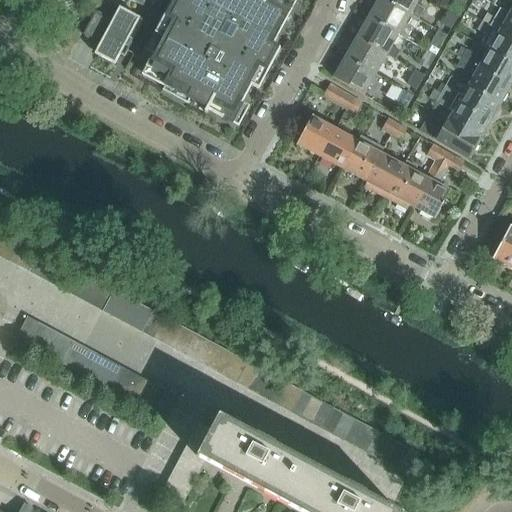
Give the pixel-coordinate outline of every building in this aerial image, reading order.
[(152,54),(145,68),(151,71),(151,70),(168,80),(164,87),(162,91),(165,92),(165,91),(183,101),(183,102),(187,104),(189,100),(206,109),(204,113),(206,114),(208,110),(213,112),(212,113),(223,118),(229,121),(238,103),(241,104),(242,103),(243,101),(242,101),(246,94),(246,95),(249,90),(248,90),(250,85),(258,89),(261,85),(260,84),(266,73),(267,73),(271,66),(270,65),(276,54),(277,54),(279,49),(272,45),(274,41),(275,41),(277,37),(277,36),(280,30),(281,30),(283,25),(285,21),(286,21),(289,15),(286,14),(286,15),(279,11),(280,11),(277,10),(280,4),(281,5),(282,3),(276,0),(173,0),(167,11),(167,10),(163,18),(157,30),(157,29),(154,34),(162,38),(153,54),(153,53),(152,54)] [(383,0),(378,0),(368,18),(398,35),(410,15),(383,0)] [(383,0),(410,15),(418,0),(383,0)] [(457,0),(454,5),(463,10),(468,0),(457,0)] [(112,22),(95,13),(83,35),(100,44),(94,54),(115,65),(119,58),(123,60),(144,21),(120,7),(112,22)] [(443,25),(451,30),(459,17),(451,12),(443,25)] [(482,12),(477,20),(511,40),(511,16),(505,12),(499,22),(482,12)] [(368,18),(357,38),(386,55),(398,35),(368,18)] [(511,40),(477,20),(472,28),(490,38),(484,48),(511,64),(511,40)] [(431,46),(440,50),(447,37),(439,32),(431,46)] [(357,38),(345,59),(375,76),(386,55),(357,38)] [(511,79),(511,64),(484,48),(478,58),(461,48),(456,56),(508,86),(511,79)] [(420,66),(428,71),(436,57),(427,52),(420,66)] [(463,84),(498,104),(508,86),(456,56),(452,64),(469,74),(463,84)] [(375,76),(345,59),(331,84),(361,101),(375,76)] [(408,86),(416,91),(424,77),(416,72),(408,86)] [(440,84),(436,92),(488,122),(498,104),(463,84),(458,94),(440,84)] [(323,97),(345,109),(351,98),(329,86),(323,97)] [(396,106),(405,111),(412,97),(404,92),(396,106)] [(448,110),(443,120),(477,140),(488,122),(436,92),(431,100),(448,110)] [(345,109),(355,115),(361,104),(351,98),(345,109)] [(297,144),(320,157),(335,130),(311,117),(297,144)] [(388,119),(381,130),(390,135),(396,124),(388,119)] [(477,140),(443,120),(437,130),(420,120),(415,129),(467,159),(477,140)] [(390,135),(400,141),(406,130),(396,124),(390,135)] [(320,157),(343,169),(357,142),(335,130),(320,157)] [(343,169),(366,182),(380,154),(357,142),(343,169)] [(426,156),(435,161),(441,150),(432,145),(426,156)] [(459,174),(465,163),(441,150),(435,161),(426,179),(411,206),(435,219),(449,191),(434,183),(443,165),(459,174)] [(403,167),(380,154),(366,182),(369,183),(366,189),(375,193),(378,188),(389,194),(403,167)] [(403,167),(389,194),(399,200),(396,205),(405,209),(408,204),(411,206),(426,179),(403,167)] [(511,222),(493,259),(511,269),(511,222)] [(0,249),(8,234),(0,229),(0,249)] [(20,240),(8,234),(0,249),(0,257),(8,262),(20,240)] [(30,246),(20,240),(8,262),(18,267),(30,246)] [(40,251),(30,246),(18,267),(29,273),(40,251)] [(51,257),(40,251),(29,273),(39,278),(51,257)] [(61,262),(51,257),(39,278),(50,284),(61,262)] [(71,268),(61,262),(50,284),(60,290),(71,268)] [(82,274),(71,268),(60,290),(70,295),(82,274)] [(92,279),(82,274),(70,295),(81,301),(92,279)] [(102,285),(92,279),(81,301),(91,306),(102,285)] [(114,291),(102,285),(91,306),(102,312),(114,291)] [(127,298),(114,291),(102,312),(115,319),(127,298)] [(140,305),(127,298),(115,319),(128,326),(140,305)] [(153,311),(140,305),(128,326),(141,333),(153,311)] [(165,318),(153,311),(141,333),(153,339),(165,318)] [(39,324),(27,318),(16,340),(27,346),(39,324)] [(175,324),(165,318),(153,339),(164,345),(175,324)] [(50,330),(39,324),(27,346),(38,352),(50,330)] [(185,329),(175,324),(164,345),(174,351),(185,329)] [(196,335),(185,329),(174,351),(184,356),(196,335)] [(61,336),(50,330),(38,352),(49,358),(61,336)] [(206,340),(196,335),(184,356),(195,362),(206,340)] [(72,342),(61,336),(49,358),(60,364),(72,342)] [(216,346),(206,340),(195,362),(205,367),(216,346)] [(83,348),(72,342),(60,364),(72,370),(83,348)] [(227,351),(216,346),(205,367),(215,373),(227,351)] [(94,354),(83,348),(72,370),(83,375),(94,354)] [(237,357),(227,351),(215,373),(225,378),(237,357)] [(123,369),(94,354),(83,375),(111,391),(123,369)] [(248,362),(237,357),(226,378),(236,384),(248,362)] [(247,390),(258,368),(248,362),(236,384),(247,390)] [(258,395),(269,374),(258,368),(247,390),(258,395)] [(134,375),(123,369),(111,391),(123,397),(134,375)] [(280,380),(269,374),(258,395),(268,401),(280,380)] [(145,381),(134,375),(123,397),(134,403),(145,381)] [(290,385),(280,380),(268,401),(279,407),(290,385)] [(156,387),(145,381),(134,403),(145,409),(156,387)] [(301,391),(290,385),(279,407),(289,412),(301,391)] [(167,393),(156,387),(145,409),(156,415),(167,393)] [(312,397),(301,391),(289,412),(300,418),(312,397)] [(179,399),(167,393),(156,415),(167,421),(179,399)] [(322,402),(312,397),(300,418),(311,424),(322,402)] [(322,430),(333,408),(322,402),(311,424),(322,430)] [(344,414),(333,408),(322,430),(332,435),(344,414)] [(354,420),(344,414),(332,435),(343,441),(354,420)] [(288,507),(309,466),(273,446),(274,445),(256,435),(255,437),(218,417),(210,431),(219,436),(214,445),(208,456),(205,462),(288,507)] [(354,447),(365,425),(354,420),(343,441),(354,447)] [(210,431),(198,425),(193,434),(214,445),(219,436),(210,431)] [(364,453),(376,431),(365,425),(354,447),(364,453)] [(375,458),(386,437),(376,431),(364,453),(375,458)] [(187,445),(208,456),(214,445),(193,434),(187,445)] [(386,464),(397,443),(386,437),(375,458),(386,464)] [(396,470),(408,448),(397,443),(386,464),(396,470)] [(181,456),(202,468),(208,456),(187,445),(181,456)] [(396,470),(408,476),(419,454),(408,448),(396,470)] [(202,468),(181,456),(175,467),(196,479),(202,468)] [(298,511),(395,511),(365,495),(365,494),(347,484),(346,485),(309,466),(288,507),(298,511)] [(190,490),(196,479),(175,467),(169,479),(190,490)] [(184,501),(190,490),(169,479),(163,490),(184,501)]
